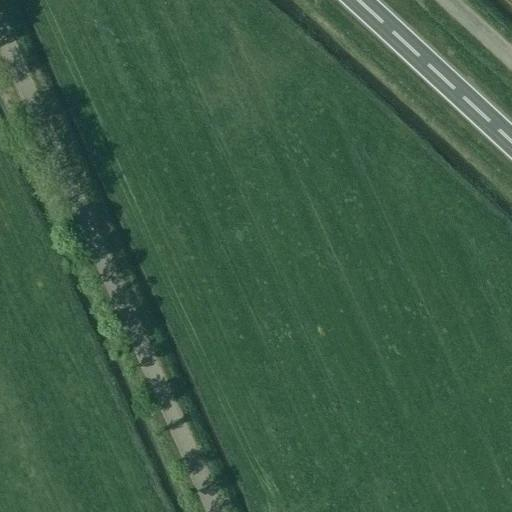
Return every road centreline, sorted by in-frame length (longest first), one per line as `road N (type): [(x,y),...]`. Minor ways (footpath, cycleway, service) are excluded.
road 1 (unclassified): [(214,511),(0,31)]
road 2 (trunk): [(511,143),(355,0)]
